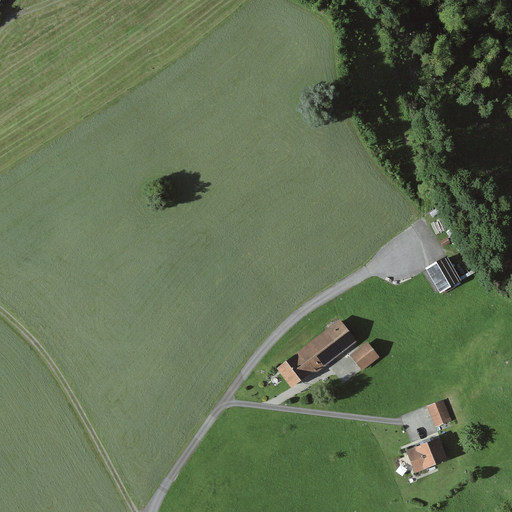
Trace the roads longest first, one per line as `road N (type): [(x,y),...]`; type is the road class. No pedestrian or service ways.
road 1 (residential): [(154,511),(190,449),(282,328),(412,249)]
road 2 (track): [(136,511),(42,352),(0,312)]
